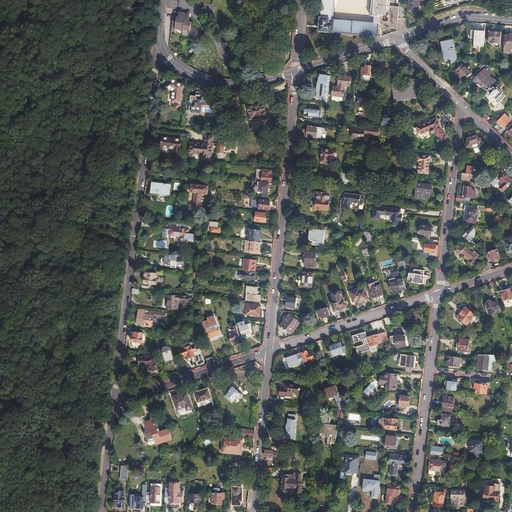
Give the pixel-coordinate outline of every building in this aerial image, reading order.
[(378,29),(380,0),(371,0),(370,16),(374,16),(374,23),(333,19),(333,18),(334,0),(321,0),(320,15),(317,15),(316,23),(319,23),(319,31),(378,36),(378,29)] [(390,0),(380,0),(378,29),(397,30),(399,7),(390,6),(390,0)] [(419,5),(419,0),(408,0),(408,10),(408,12),(409,13),(410,13),(412,13),(413,12),(414,11),(418,11),(419,10),(419,9),(420,7),(419,5)] [(190,34),(199,41),(202,35),(192,26),(192,23),(189,22),(190,14),(179,13),(178,18),(173,17),(172,26),(175,26),(175,30),(190,32),(190,34)] [(484,47),(485,32),(471,31),(470,39),(474,39),(473,47),(484,47)] [(500,43),(501,33),(488,32),(487,43),(500,43)] [(511,49),(511,36),(504,36),(503,52),(511,53),(511,50),(511,49)] [(457,60),(453,40),(441,42),(444,58),(441,59),(441,60),(441,62),(443,62),(445,62),(451,61),(451,63),(452,65),(457,60)] [(485,64),(474,76),(476,78),(474,81),(477,84),(478,83),(486,91),(487,91),(493,84),(496,81),(493,78),(492,79),(488,75),(491,72),(490,71),(493,68),(485,64)] [(472,74),(462,65),(456,71),(465,81),(472,74)] [(370,78),(371,67),(366,66),(366,68),(362,67),(361,78),(370,79),(370,78)] [(379,68),(371,67),(370,78),(378,79),(379,68)] [(325,98),(327,76),(320,75),(320,77),(319,77),(318,82),(317,82),(317,93),(317,97),(325,98)] [(349,87),(350,78),(339,77),(338,88),(332,88),(331,97),(343,98),(344,87),(349,87)] [(173,102),(178,103),(183,104),(185,91),(183,90),(185,86),(173,80),(172,81),(165,78),(162,83),(170,87),(169,89),(175,91),(173,102)] [(419,96),(417,82),(409,81),(410,88),(404,89),(404,88),(400,89),(398,79),(389,80),(390,88),(394,88),(396,99),(419,96)] [(495,86),(493,84),(487,91),(488,92),(487,93),(489,95),(488,96),(488,97),(488,98),(489,100),(490,100),(492,100),(494,99),(495,101),(498,98),(503,93),(496,87),(495,89),(493,87),(495,86)] [(217,107),(218,98),(191,95),(189,112),(201,114),(202,105),(217,107)] [(230,100),(230,98),(222,97),(222,101),(223,101),(223,103),(224,103),(224,109),(230,110),(232,100),(230,100)] [(367,107),(368,99),(359,98),(358,106),(359,106),(357,118),(365,119),(366,112),(363,112),(364,107),(367,107)] [(265,112),(264,104),(248,107),(249,113),(250,117),(248,118),(248,119),(249,120),(250,121),(251,121),(252,121),(253,119),(254,119),(254,122),(267,120),(266,116),(267,115),(266,113),(265,112)] [(319,118),(320,110),(304,108),(303,116),(319,118)] [(484,110),(479,115),(482,118),(483,117),(487,121),(489,118),(486,115),(487,113),(484,110)] [(510,120),(504,114),(495,122),(501,128),(502,126),(503,127),(510,120)] [(442,132),(436,117),(414,127),(416,134),(420,132),(420,133),(430,129),(431,130),(432,131),(434,130),(436,134),(437,134),(439,141),(445,138),(443,132),(442,132)] [(498,119),(495,117),(489,123),(491,126),(498,119)] [(320,139),(321,128),(307,127),(307,130),(304,130),(303,137),(320,139)] [(363,139),(364,128),(353,127),(352,138),(363,139)] [(478,147),(483,142),(477,136),(474,136),(473,133),(469,134),(470,138),(467,139),(466,148),(474,149),(478,147)] [(212,146),(213,137),(205,136),(204,145),(190,143),(188,154),(200,156),(200,161),(207,162),(208,157),(211,157),(213,146),(212,146)] [(180,153),(181,141),(162,138),(161,148),(173,150),(173,152),(180,153)] [(223,156),(225,141),(218,140),(218,145),(217,145),(216,157),(217,160),(219,161),(220,161),(221,161),(223,160),(225,158),(226,156),(223,156)] [(336,160),(336,151),(321,150),(320,164),(327,165),(328,161),(330,162),(330,159),(336,160)] [(428,174),(430,157),(417,156),(416,162),(419,162),(418,173),(428,174)] [(473,179),(474,168),(467,167),(466,175),(461,174),(461,181),(470,182),(470,179),(473,179)] [(259,182),(260,183),(260,181),(262,181),(262,182),(271,183),(272,171),(255,170),(254,182),(259,182)] [(511,181),(502,172),(495,179),(498,182),(499,180),(503,184),(499,188),(503,192),(509,186),(507,185),(511,181)] [(254,182),(250,182),(251,184),(252,187),(253,188),(252,193),(258,194),(258,192),(262,193),(262,197),(267,198),(268,193),(268,192),(269,192),(269,191),(269,190),(268,189),(269,184),(259,183),(259,182),(254,182)] [(463,197),(457,196),(456,201),(464,202),(465,197),(474,198),(475,191),(470,191),(471,183),(464,182),(463,197)] [(169,197),(171,186),(152,184),(151,195),(169,197)] [(416,189),(416,193),(424,194),(424,198),(429,198),(430,186),(417,184),(417,185),(416,189)] [(207,195),(208,187),(191,185),(190,193),(195,193),(193,205),(190,205),(189,210),(200,212),(202,194),(207,195)] [(327,211),(329,196),(322,195),(322,193),(317,192),(316,197),(314,197),(312,211),(315,211),(316,210),(327,211)] [(359,203),(360,195),(345,193),(343,207),(350,207),(350,202),(359,203)] [(269,206),(269,202),(252,200),(251,209),(271,211),(271,206),(269,206)] [(475,223),(477,207),(464,205),(462,221),(475,223)] [(380,215),(381,207),(374,206),(372,218),(380,219),(380,215)] [(398,209),(386,207),(385,215),(391,216),(391,226),(399,227),(400,222),(401,222),(401,214),(397,214),(398,209)] [(265,219),(265,214),(256,213),(255,222),(266,223),(266,219),(265,219)] [(210,232),(221,233),(222,226),(218,226),(219,221),(210,221),(210,232)] [(189,226),(177,225),(177,229),(170,229),(170,231),(163,230),(162,239),(167,240),(167,236),(181,238),(179,248),(186,249),(187,242),(192,243),(193,235),(188,235),(189,226)] [(422,239),(428,240),(429,236),(430,236),(431,227),(421,226),(420,227),(418,227),(417,233),(420,233),(420,235),(422,235),(422,239)] [(469,244),(476,236),(474,234),(475,233),(469,228),(466,231),(463,228),(459,233),(465,238),(463,241),(467,243),(469,244)] [(323,243),(324,230),(313,229),(313,231),(309,231),(308,244),(317,245),(319,242),(323,243)] [(249,237),(249,242),(261,243),(262,238),(261,238),(261,236),(259,234),(259,231),(250,230),(250,232),(246,231),(246,237),(249,237)] [(504,241),(511,238),(511,233),(509,234),(510,236),(498,240),(499,244),(505,242),(504,241)] [(249,242),(245,241),(244,253),(250,254),(251,252),(260,253),(261,243),(249,242)] [(419,257),(436,259),(438,246),(431,245),(425,244),(424,253),(429,253),(429,254),(419,253),(419,257)] [(480,256),(474,251),(472,254),(466,249),(462,254),(467,258),(466,259),(469,261),(467,264),(471,268),(473,265),(476,267),(479,263),(476,261),(480,256)] [(488,253),(485,254),(487,261),(491,260),(491,262),(499,259),(497,250),(488,252),(488,253)] [(314,268),(315,254),(304,253),(303,263),(305,263),(304,267),(314,268)] [(175,261),(175,257),(165,256),(165,259),(162,259),(161,260),(161,261),(161,262),(161,263),(162,264),(163,265),(166,265),(170,265),(170,264),(172,264),(173,263),(174,261),(175,261)] [(183,257),(175,257),(175,261),(174,261),(173,263),(172,264),(170,264),(170,265),(166,265),(165,267),(170,267),(170,268),(176,269),(176,263),(176,262),(182,263),(183,257)] [(243,271),(255,272),(255,264),(254,264),(254,260),(244,260),(243,271)] [(397,263),(400,271),(405,270),(403,261),(397,263)] [(243,271),(239,271),(239,279),(244,280),(245,281),(250,281),(251,279),(254,280),(255,272),(243,271)] [(413,276),(412,276),(411,280),(412,281),(411,285),(417,286),(418,287),(419,287),(420,286),(425,287),(426,278),(423,278),(423,274),(413,272),(413,276)] [(156,286),(157,275),(145,273),(144,278),(143,279),(142,283),(143,283),(143,284),(156,286)] [(311,288),(312,274),(302,273),(302,277),(301,286),(304,287),(311,288)] [(399,291),(406,289),(402,279),(397,280),(397,281),(396,281),(395,277),(388,280),(389,283),(391,292),(399,290),(399,291)] [(383,295),(378,281),(368,285),(372,298),(383,295)] [(246,293),(245,302),(261,303),(262,296),(258,296),(259,288),(242,286),(241,292),(246,293)] [(368,300),(365,289),(359,291),(358,289),(349,292),(353,303),(357,301),(357,303),(368,300)] [(511,299),(509,290),(498,292),(499,294),(501,294),(503,302),(511,299)] [(346,308),(341,291),(338,292),(338,291),(331,293),(334,301),(330,302),(334,312),(346,308)] [(175,310),(177,298),(166,297),(165,309),(175,310)] [(501,311),(499,305),(498,305),(496,301),(492,302),(490,300),(488,300),(487,301),(486,301),(485,302),(486,305),(484,305),(486,314),(488,313),(489,315),(501,311)] [(260,316),(261,306),(247,305),(246,315),(260,316)] [(475,319),(476,317),(463,306),(455,316),(466,325),(473,317),(475,319)] [(321,319),(330,316),(327,308),(317,312),(319,318),(321,317),(321,319)] [(159,318),(160,314),(139,311),(137,325),(147,326),(148,317),(159,318)] [(291,334),(300,323),(288,315),(280,326),(291,334)] [(208,320),(203,322),(206,333),(207,333),(208,336),(220,333),(219,329),(218,329),(214,316),(207,318),(208,320)] [(236,319),(233,319),(236,326),(237,329),(239,328),(242,338),(246,337),(246,335),(250,333),(249,330),(251,329),(249,324),(245,326),(243,322),(238,324),(236,319)] [(238,337),(239,337),(237,329),(236,326),(231,328),(233,333),(228,335),(229,341),(228,342),(228,344),(229,344),(230,344),(231,345),(233,344),(234,349),(242,347),(238,337)] [(142,344),(143,334),(132,333),(131,344),(132,346),(133,348),(135,346),(136,347),(138,346),(139,346),(140,344),(142,344)] [(383,333),(376,336),(377,339),(379,338),(379,341),(377,341),(378,344),(385,341),(383,333)] [(377,339),(376,336),(376,335),(367,338),(370,350),(379,347),(378,344),(377,341),(379,341),(379,338),(377,339)] [(404,335),(389,336),(392,345),(396,344),(397,348),(405,347),(404,335)] [(345,352),(341,340),(334,343),(334,345),(327,348),(330,358),(345,352)] [(467,355),(469,341),(459,340),(458,343),(456,343),(455,351),(463,352),(463,354),(467,355)] [(193,343),(190,344),(191,347),(194,357),(199,355),(198,350),(196,351),(193,343)] [(191,347),(185,348),(179,351),(182,358),(186,357),(186,360),(194,357),(191,347)] [(171,350),(169,348),(165,348),(164,349),(162,350),(162,352),(165,363),(174,361),(171,350)] [(300,354),(303,363),(314,359),(311,350),(300,354)] [(507,363),(511,356),(511,352),(511,351),(503,363),(507,363)] [(151,357),(151,355),(147,354),(147,357),(139,356),(138,365),(147,365),(151,374),(158,371),(152,357),(151,357)] [(289,369),(304,364),(303,363),(300,354),(286,359),(289,369)] [(460,358),(449,356),(449,361),(448,361),(447,362),(446,365),(447,366),(452,367),(452,368),(459,369),(460,358)] [(413,368),(414,358),(406,357),(406,361),(403,361),(403,364),(405,364),(405,367),(413,368)] [(490,361),(479,360),(479,364),(476,364),(476,369),(482,370),(482,372),(489,373),(490,361)] [(394,391),(396,375),(384,373),(384,377),(379,377),(378,384),(385,385),(385,389),(394,391)] [(217,383),(215,377),(209,379),(211,386),(217,383)] [(446,386),(445,390),(456,392),(457,381),(451,380),(451,381),(446,381),(444,382),(444,384),(445,386),(446,386)] [(476,390),(475,394),(486,395),(487,384),(481,384),(481,385),(474,385),(474,389),(476,390)] [(292,393),(293,386),(284,385),(284,389),(280,389),(279,396),(292,398),(292,397),(292,393)] [(339,410),(343,411),(335,386),(325,390),(328,398),(334,396),(338,410),(339,410)] [(241,395),(233,387),(229,392),(225,397),(232,403),(236,399),(237,400),(238,399),(239,400),(241,400),(242,398),(242,396),(241,395)] [(212,399),(208,389),(199,392),(200,396),(196,397),(198,404),(212,399)] [(192,410),(186,393),(173,397),(177,411),(185,408),(187,412),(192,410)] [(453,407),(454,398),(449,398),(449,396),(444,395),(442,411),(452,412),(452,407),(453,407)] [(408,407),(409,397),(400,396),(399,408),(402,408),(404,407),(408,407)] [(330,422),(331,414),(324,414),(322,425),(319,425),(318,434),(336,436),(337,433),(338,428),(335,428),(336,422),(330,422)] [(457,416),(441,414),(440,421),(438,420),(437,425),(441,426),(441,427),(445,427),(446,426),(450,427),(450,424),(451,420),(455,421),(456,421),(457,416)] [(293,439),(295,416),(288,415),(288,419),(287,419),(287,424),(286,424),(285,430),(286,430),(286,435),(286,439),(293,439)] [(160,433),(154,416),(150,418),(152,421),(147,423),(146,421),(144,422),(143,424),(146,434),(148,441),(150,442),(152,446),(163,442),(160,435),(158,435),(157,433),(160,433)] [(397,424),(397,420),(379,418),(378,420),(377,419),(376,427),(387,428),(387,429),(397,430),(397,424)] [(160,435),(163,442),(171,439),(168,430),(160,433),(160,435)] [(254,438),(254,431),(244,430),(243,437),(254,438)] [(394,449),(396,436),(384,435),(384,437),(386,438),(384,448),(394,449)] [(471,457),(478,458),(479,453),(481,453),(483,439),(473,438),(473,441),(471,441),(470,452),(472,452),(471,457)] [(241,455),(242,441),(223,439),(222,453),(241,455)] [(443,456),(444,447),(430,445),(429,454),(443,456)] [(273,451),(265,451),(264,457),(272,458),(272,459),(277,460),(277,453),(273,452),(273,451)] [(380,466),(381,454),(375,453),(375,456),(368,456),(367,464),(380,466)] [(389,475),(384,475),(383,481),(390,482),(390,476),(395,476),(396,466),(403,467),(404,462),(405,462),(406,457),(389,455),(389,459),(391,459),(389,475)] [(356,464),(356,458),(344,456),(342,474),(357,476),(358,464),(356,464)] [(444,473),(446,462),(439,461),(439,460),(437,460),(436,461),(430,460),(428,471),(444,473)] [(128,467),(120,466),(119,480),(128,481),(128,467)] [(293,480),(293,476),(289,475),(288,479),(282,479),(280,490),(287,491),(287,488),(295,489),(296,480),(293,480)] [(170,489),(165,489),(164,503),(183,503),(183,493),(179,493),(179,484),(177,484),(177,482),(170,482),(170,489)] [(498,503),(500,484),(494,483),(494,487),(486,486),(486,491),(484,491),(483,501),(498,503)] [(243,504),(244,485),(233,484),(233,489),(230,489),(230,493),(233,493),(232,503),(243,504)] [(376,496),(377,485),(363,484),(362,496),(367,496),(367,498),(371,498),(371,496),(376,496)] [(160,504),(150,504),(150,506),(161,507),(162,485),(151,485),(150,489),(160,489),(160,504)] [(130,499),(130,509),(142,509),(142,503),(146,503),(146,496),(146,486),(142,486),(142,493),(140,493),(140,498),(134,498),(134,496),(130,496),(130,499)] [(398,506),(400,487),(388,486),(386,504),(398,506)] [(146,503),(146,504),(150,504),(160,504),(160,489),(150,489),(150,496),(146,496),(146,503)] [(124,497),(124,492),(115,491),(114,504),(118,504),(117,507),(124,508),(124,497)] [(454,506),(466,506),(468,493),(464,493),(464,491),(451,491),(451,503),(454,503),(454,506)] [(442,507),(444,493),(435,492),(435,497),(432,497),(431,502),(434,502),(434,506),(442,507)] [(208,498),(208,504),(222,504),(222,499),(224,499),(225,494),(222,494),(222,495),(212,494),(212,498),(208,498)] [(200,496),(193,495),(190,495),(189,506),(194,506),(194,504),(200,504),(200,496)]
